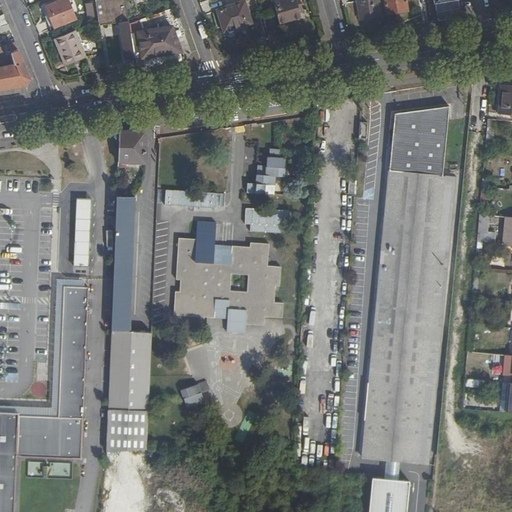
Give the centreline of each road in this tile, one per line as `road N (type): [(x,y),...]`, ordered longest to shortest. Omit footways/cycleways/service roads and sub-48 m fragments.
road 1 (secondary): [(57,120),(349,74)]
road 2 (secondary): [(349,74),(511,51)]
road 3 (secondary): [(213,80),(55,105)]
road 4 (secondary): [(491,41),(346,63)]
road 5 (secondary): [(346,63),(213,80)]
